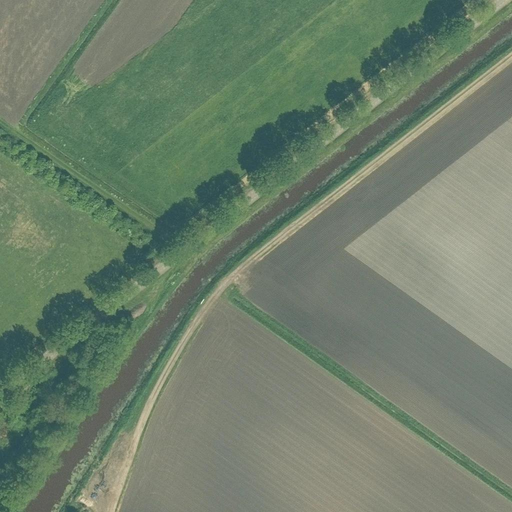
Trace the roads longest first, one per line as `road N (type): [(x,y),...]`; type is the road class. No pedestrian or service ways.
road 1 (tertiary): [(0,392),(503,0)]
road 2 (track): [(119,511),(175,368),(216,294),(511,57)]
